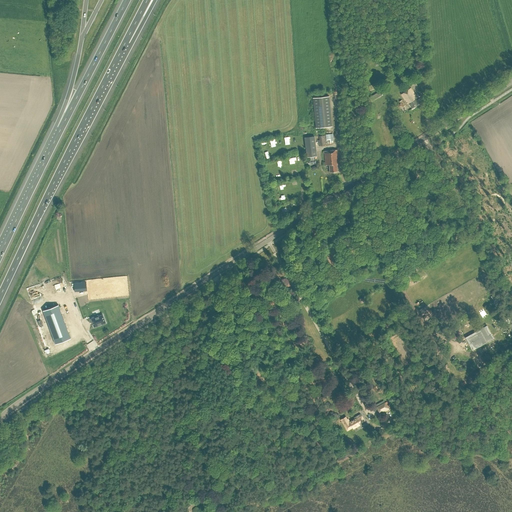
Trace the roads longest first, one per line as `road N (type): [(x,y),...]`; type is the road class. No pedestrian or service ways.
road 1 (secondary): [(0,417),(511,81)]
road 2 (motorway): [(0,296),(135,23)]
road 3 (motorway): [(127,0),(59,132)]
road 4 (motorway): [(59,132),(0,254)]
